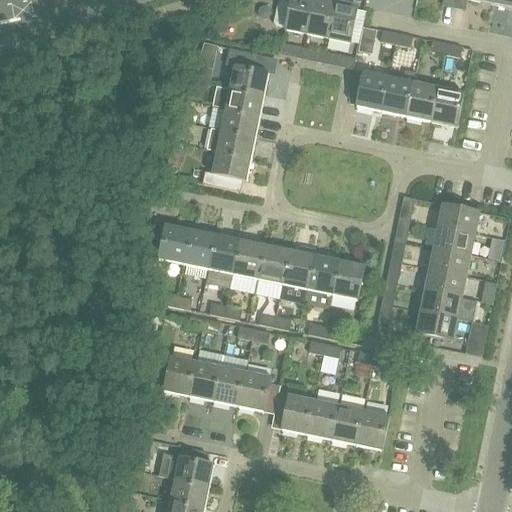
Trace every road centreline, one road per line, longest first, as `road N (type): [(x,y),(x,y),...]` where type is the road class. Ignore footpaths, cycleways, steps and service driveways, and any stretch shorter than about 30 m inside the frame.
road 1 (residential): [(285,134),(269,210),(388,235),(404,158)]
road 2 (residential): [(490,511),(345,482)]
road 3 (residential): [(511,49),(375,21)]
road 4 (residential): [(404,158),(285,134)]
